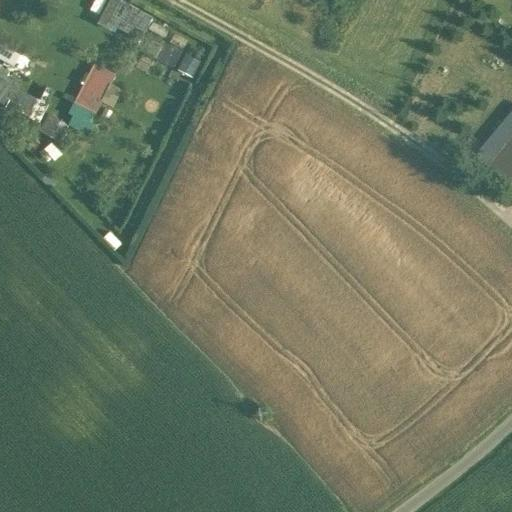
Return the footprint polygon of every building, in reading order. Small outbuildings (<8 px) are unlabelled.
[(92,0),(89,7),(98,11),(94,20),(140,41),(152,13),(123,0),(92,0)] [(18,54),(0,43),(0,57),(11,64),(18,54)] [(95,113),(99,101),(112,106),(119,86),(110,83),(114,70),(88,61),(73,106),(95,113)] [(511,112),(476,154),(488,164),(511,135),(511,112)] [(511,135),(488,164),(511,183),(511,135)]
